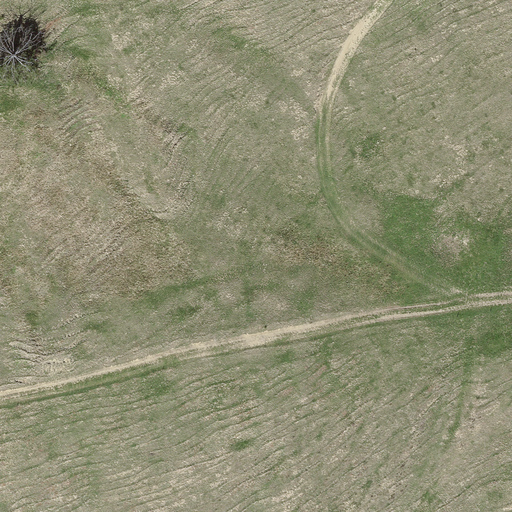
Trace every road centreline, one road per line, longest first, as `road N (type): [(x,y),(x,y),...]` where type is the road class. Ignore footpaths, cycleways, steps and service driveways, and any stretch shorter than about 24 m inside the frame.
road 1 (track): [(488,297),(0,399)]
road 2 (track): [(511,296),(442,287),(357,232),(332,198),(324,126),(333,76),(356,24),(381,0)]
